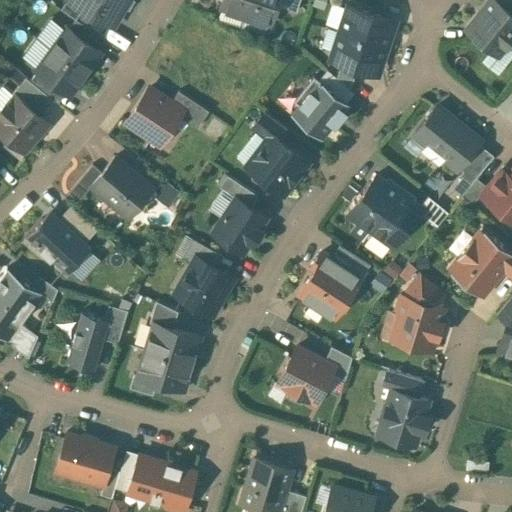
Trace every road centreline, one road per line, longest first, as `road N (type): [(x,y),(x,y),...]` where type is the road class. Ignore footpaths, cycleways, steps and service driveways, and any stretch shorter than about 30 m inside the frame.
road 1 (residential): [(209,416),(227,354),(259,290),(417,53)]
road 2 (residential): [(0,213),(51,161),(166,0)]
road 3 (residential): [(209,416),(428,484)]
road 4 (residential): [(0,369),(24,385),(182,431),(209,416)]
road 5 (residential): [(428,484),(470,324)]
road 6 (residential): [(417,53),(511,137),(489,169)]
